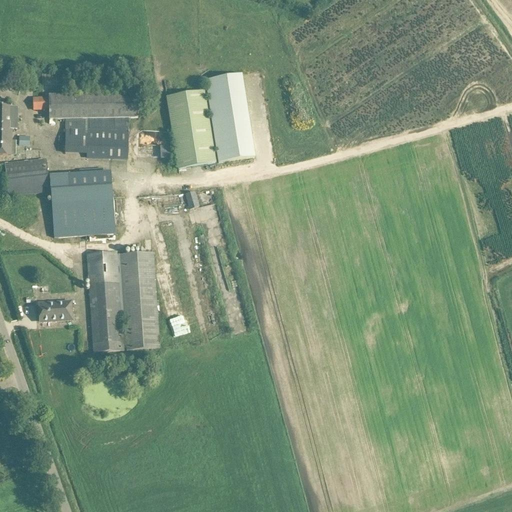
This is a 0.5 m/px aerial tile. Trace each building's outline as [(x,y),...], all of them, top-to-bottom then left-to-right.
[(242,75),(206,81),(219,164),(255,158),(242,75)] [(205,92),(165,98),(176,169),(216,163),(205,92)] [(47,97),(32,98),(32,111),(48,111),(48,121),(60,120),(60,129),(64,129),(64,155),(86,156),(86,160),(127,161),(129,119),(137,119),(137,94),(47,96),(47,97)] [(18,107),(0,106),(0,155),(11,156),(11,130),(18,130),(18,107)] [(30,146),(30,137),(19,136),(19,145),(30,146)] [(161,146),(162,158),(171,158),(170,146),(161,146)] [(46,161),(5,165),(8,197),(49,193),(46,161)] [(111,173),(50,177),(54,239),(115,235),(111,173)] [(194,191),(185,195),(190,210),(200,207),(194,191)] [(153,258),(87,263),(94,354),(159,349),(153,258)] [(71,303),(38,305),(39,322),(57,321),(57,323),(72,322),(71,303)]
